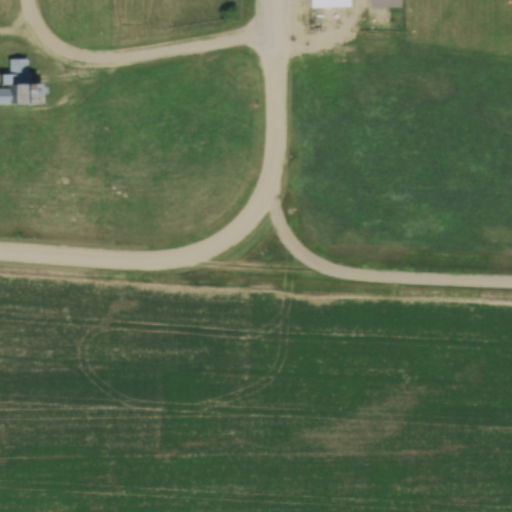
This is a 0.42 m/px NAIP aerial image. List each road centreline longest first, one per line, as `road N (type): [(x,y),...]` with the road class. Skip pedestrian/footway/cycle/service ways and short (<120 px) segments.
road 1 (tertiary): [(0,249),(157,262),(230,233),(273,172),(276,32)]
road 2 (residential): [(511,279),(339,272),(286,230),(273,172)]
road 3 (residential): [(276,32),(129,55),(75,55),(44,38),(26,0)]
road 4 (residential): [(339,272),(157,262)]
